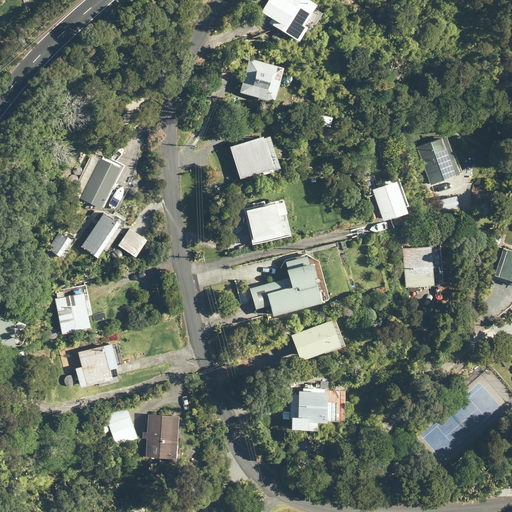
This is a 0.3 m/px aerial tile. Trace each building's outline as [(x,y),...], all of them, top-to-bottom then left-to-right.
[(307,0),(283,0),(269,23),(299,42),(308,28),(304,25),(317,6),(307,0)] [(272,79),(276,66),(250,58),(240,92),(274,102),(280,81),(272,79)] [(333,116),(313,113),(311,128),(330,131),(333,116)] [(264,137),(230,147),(239,180),(273,169),(264,137)] [(459,176),(445,137),(416,147),(429,186),(459,176)] [(101,160),(81,200),(102,210),(122,170),(101,160)] [(373,190),(383,222),(407,214),(396,182),(373,190)] [(456,197),(436,201),(438,213),(458,210),(456,197)] [(279,201),(244,209),(252,244),(287,236),(279,201)] [(122,226),(102,214),(81,247),(101,259),(122,226)] [(498,229),(494,243),(500,245),(504,231),(498,229)] [(72,239),(59,232),(50,248),(63,255),(72,239)] [(433,285),(431,246),(402,248),(405,287),(433,285)] [(511,251),(502,249),(494,275),(511,281),(511,251)] [(289,276),(249,288),(255,311),(269,307),(273,318),(322,304),(310,264),(287,270),(289,276)] [(83,294),(54,299),(61,335),(90,329),(83,294)] [(0,347),(15,347),(14,313),(0,313),(0,347)] [(330,321),(290,336),(300,362),(340,348),(330,321)] [(104,346),(78,352),(86,386),(112,380),(104,346)] [(358,368),(350,370),(352,377),(359,375),(358,368)] [(290,419),(291,419),(291,431),(317,431),(317,426),(327,426),(327,422),(336,422),(337,402),(327,402),(327,393),(324,393),(325,389),(302,388),(302,391),(298,391),(298,394),(291,394),(290,419)] [(126,406),(104,414),(111,433),(133,425),(126,406)] [(176,458),(178,416),(148,415),(147,433),(143,433),(143,438),(146,438),(145,457),(176,458)] [(286,437),(282,433),(277,437),(281,441),(286,437)] [(314,435),(289,442),(294,462),(320,455),(314,435)]
